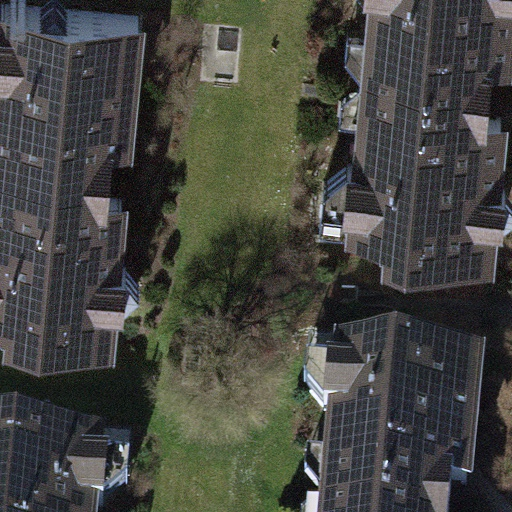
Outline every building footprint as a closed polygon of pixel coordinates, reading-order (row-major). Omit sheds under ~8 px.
[(511,0),(395,0),(392,82),(511,87),(511,0)] [(10,12),(3,180),(156,186),(163,18),(10,12)] [(511,87),(392,82),(385,251),(511,256),(511,87)] [(3,180),(0,263),(0,348),(150,355),(156,186),(3,180)] [(354,336),(347,505),(500,511),(507,343),(354,336)] [(0,443),(0,511),(88,511),(94,452),(0,443)]
